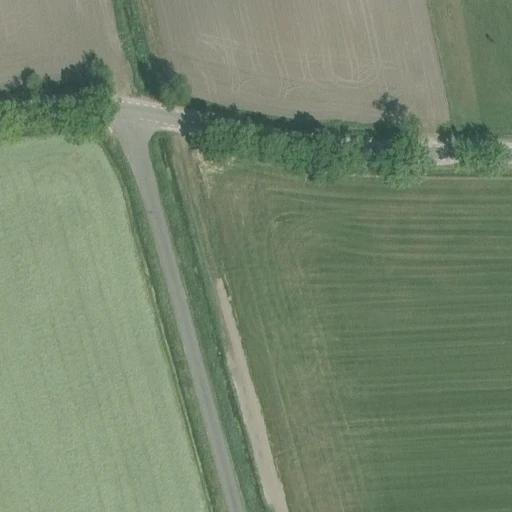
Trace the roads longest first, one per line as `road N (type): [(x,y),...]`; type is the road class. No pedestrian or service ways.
road 1 (unclassified): [(0,118),(126,108),(298,153),(511,156)]
road 2 (unknown): [(126,108),(240,511)]
